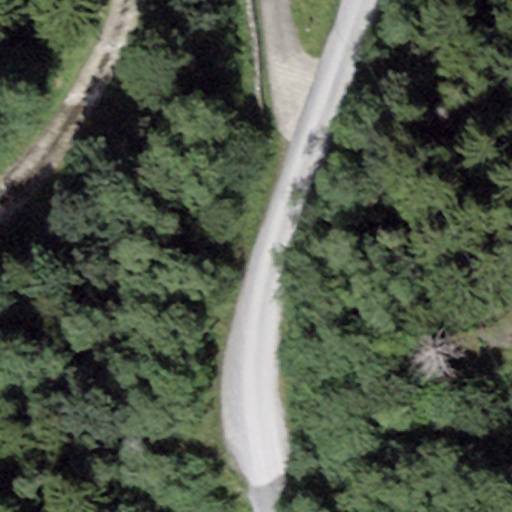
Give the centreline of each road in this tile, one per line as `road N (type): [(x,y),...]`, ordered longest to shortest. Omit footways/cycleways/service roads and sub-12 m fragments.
road 1 (unclassified): [(278,511),(253,431),(263,302),(364,0)]
road 2 (track): [(0,201),(84,106),(119,41),(125,0)]
road 3 (track): [(276,0),(294,91),(319,121)]
